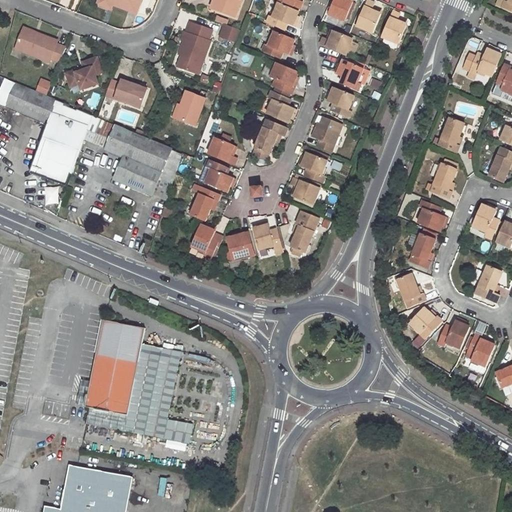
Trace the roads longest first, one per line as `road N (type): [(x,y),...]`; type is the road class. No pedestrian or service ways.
road 1 (secondary): [(297,311),(255,308),(0,219)]
road 2 (secondary): [(0,220),(276,349)]
road 3 (residential): [(511,198),(473,184),(437,266),(446,295),(462,306),(500,321),(508,305)]
road 4 (tertiary): [(368,222),(450,14)]
road 5 (unknown): [(180,511),(186,479),(74,457),(29,485)]
road 6 (residential): [(5,0),(120,39),(144,36),(168,0)]
road 7 (residential): [(321,0),(311,23),(314,98),(283,172)]
road 8 (secondary): [(511,450),(419,391),(372,338)]
road 9 (secondary): [(347,394),(404,404),(511,452)]
